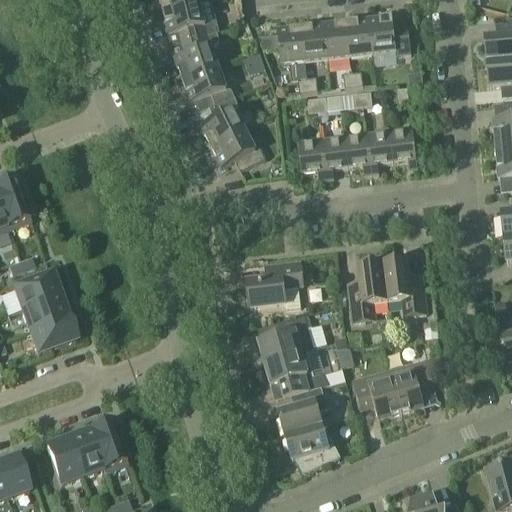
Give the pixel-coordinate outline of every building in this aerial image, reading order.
[(157,0),(162,16),(200,7),(211,4),(210,0),(157,0)] [(200,7),(162,16),(167,39),(171,51),(217,37),(216,32),(208,28),(206,28),(200,7)] [(486,42),(489,66),(511,64),(511,20),(510,20),(511,39),(486,42)] [(380,21),(369,23),(374,60),(397,57),(398,62),(411,60),(408,31),(394,33),(393,21),(380,22),(380,21)] [(374,60),(369,23),(347,25),(351,62),(374,60)] [(324,28),(328,65),(351,62),(347,25),(324,28)] [(301,31),(306,68),(328,65),(324,28),(301,31)] [(301,31),(278,33),(282,70),(292,69),(294,84),(298,84),(308,83),(306,68),(301,31)] [(217,37),(171,51),(175,62),(182,84),(219,72),(212,50),(215,49),(217,48),(219,44),(219,41),(217,37)] [(511,64),(489,66),(491,91),(511,89),(511,64)] [(219,72),(182,84),(189,106),(194,105),(199,117),(235,102),(232,96),(230,93),(227,93),(219,72)] [(353,78),(355,92),(364,91),(362,77),(353,78)] [(343,79),(345,93),(355,92),(353,78),(343,79)] [(308,83),(309,97),(318,96),(317,82),(308,83)] [(298,84),(300,98),(309,97),(308,83),(298,84)] [(408,93),(400,94),(398,94),(400,108),(410,107),(408,93)] [(373,111),(371,97),(362,98),(364,112),(373,111)] [(364,112),(362,98),(353,99),(354,113),(364,112)] [(235,102),(199,117),(203,129),(200,131),(211,153),(246,135),(235,114),(238,111),(238,108),(235,102)] [(328,116),(326,102),(317,103),(319,117),(328,116)] [(319,117),(317,103),(308,105),(309,118),(319,117)] [(497,154),(511,152),(511,123),(494,125),(497,154)] [(390,135),(394,168),(409,166),(410,175),(418,174),(413,132),(390,135)] [(246,135),(211,153),(221,173),(236,165),(241,176),(266,163),(260,152),(256,154),(246,135)] [(394,168),(390,135),(367,138),(372,180),(380,179),(379,170),(394,168)] [(345,141),(349,174),(364,172),(365,180),(372,180),(367,138),(345,141)] [(349,174),(345,141),(322,144),(327,185),(335,184),(334,176),(349,174)] [(327,185),(322,144),(298,147),(302,179),(318,177),(319,186),(327,185)] [(511,152),(497,154),(499,182),(511,181),(511,152)] [(0,190),(0,211),(9,236),(31,228),(15,185),(0,190)] [(0,239),(9,236),(0,211),(0,239)] [(511,215),(503,217),(505,241),(511,240),(511,215)] [(31,262),(20,267),(23,276),(35,272),(31,262)] [(393,267),(382,268),(386,308),(403,306),(404,313),(414,312),(415,319),(427,318),(423,291),(411,292),(408,265),(406,265),(404,262),(394,264),(393,267)] [(362,298),(350,300),(353,327),(366,326),(365,318),(375,317),(374,309),(386,308),(382,268),(373,269),(371,266),(362,268),(360,271),(359,271),(362,298)] [(12,280),(23,276),(20,267),(9,271),(12,280)] [(273,282),(247,285),(250,312),(286,308),(287,314),(301,312),(298,289),(304,289),(301,267),(272,270),(273,282)] [(13,293),(21,315),(60,301),(52,279),(13,293)] [(68,322),(60,301),(21,315),(29,337),(68,322)] [(501,307),(495,308),(496,320),(508,317),(506,312),(503,313),(501,307)] [(277,341),(259,346),(266,369),(307,358),(315,355),(308,332),(305,320),(274,328),(274,330),(277,341)] [(511,345),(511,320),(499,324),(505,347),(511,345)] [(37,359),(42,357),(76,345),(68,322),(29,337),(37,359)] [(346,343),(335,346),(337,355),(348,353),(346,343)] [(307,358),(266,369),(271,389),(282,386),(287,402),(296,399),(322,392),(329,390),(324,374),(313,377),(307,358)] [(427,365),(390,375),(402,417),(425,411),(421,398),(435,394),(431,381),(445,377),(441,361),(427,365)] [(402,417),(390,375),(352,386),(361,415),(375,411),(378,424),(402,417)] [(279,417),(286,443),(323,433),(318,416),(319,416),(328,413),(322,392),(296,399),(300,411),(279,417)] [(112,427),(90,435),(106,479),(128,471),(112,427)] [(323,433),(286,443),(292,465),(296,463),(303,479),(341,461),(331,440),(326,443),(323,433)] [(105,479),(106,479),(90,435),(69,443),(83,482),(103,475),(105,479)] [(60,490),(83,482),(69,443),(46,451),(60,490)] [(17,462),(0,467),(0,480),(8,504),(30,496),(17,462)] [(511,466),(486,473),(496,511),(508,511),(511,511),(511,466)] [(0,506),(8,504),(0,480),(0,506)] [(457,511),(456,508),(444,511),(437,511),(434,499),(410,506),(409,511),(457,511)]
